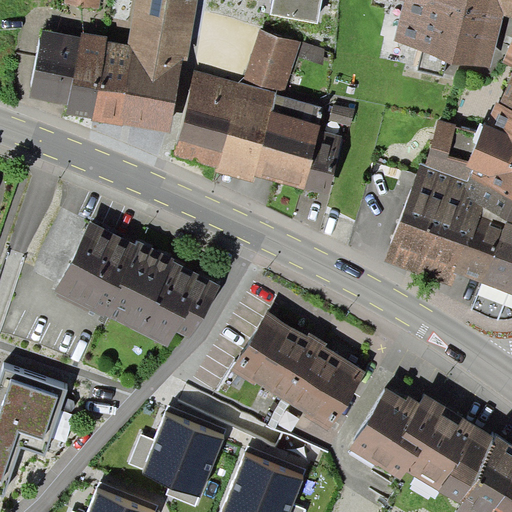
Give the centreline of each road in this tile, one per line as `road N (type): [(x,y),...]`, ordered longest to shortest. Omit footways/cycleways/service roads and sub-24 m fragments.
road 1 (unclassified): [(277,241),(235,311),(29,511)]
road 2 (secondary): [(277,241),(0,124)]
road 3 (secondary): [(511,379),(277,241)]
road 4 (unknown): [(80,155),(39,256),(39,279),(49,296),(95,319)]
